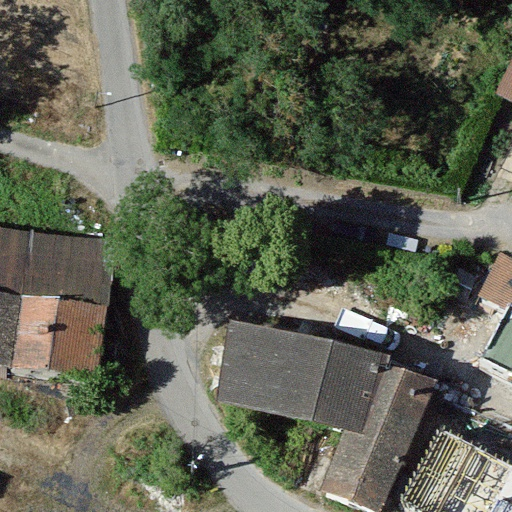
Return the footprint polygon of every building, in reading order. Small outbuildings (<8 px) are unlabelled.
[(97,258),(0,245),(0,313),(103,327),(109,283),(94,281),(97,258)] [(504,320),(480,371),(511,386),(511,270),(503,266),(482,309),(504,320)] [(103,327),(0,313),(0,374),(96,387),(103,327)] [(423,387),(237,343),(228,404),(351,436),(329,500),(358,511),(380,511),(409,452),(422,405),(418,404),(423,387)] [(511,511),(511,475),(441,439),(403,511),(404,511),(511,511)]
